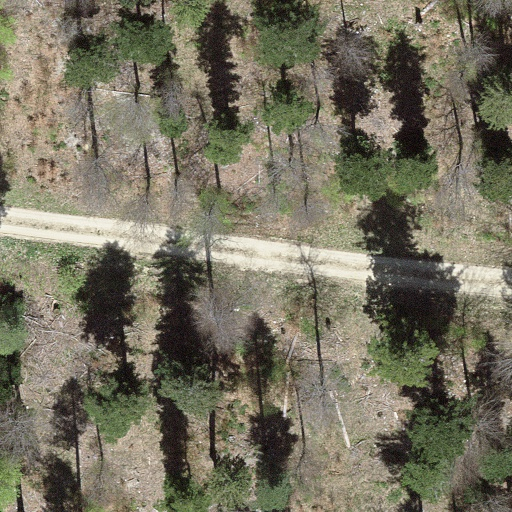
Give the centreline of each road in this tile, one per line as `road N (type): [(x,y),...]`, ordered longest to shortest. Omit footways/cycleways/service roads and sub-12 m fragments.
road 1 (track): [(511,281),(0,223)]
road 2 (track): [(267,254),(511,210)]
